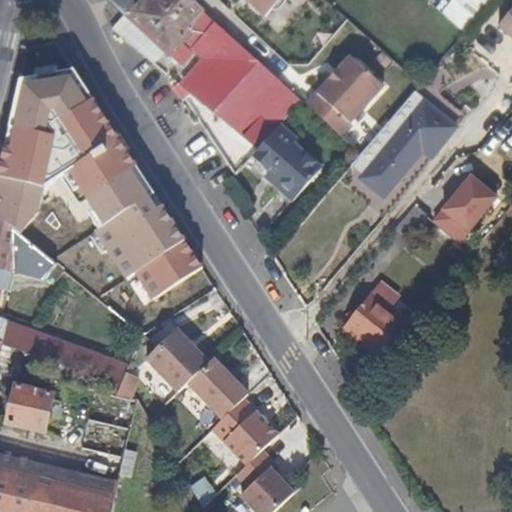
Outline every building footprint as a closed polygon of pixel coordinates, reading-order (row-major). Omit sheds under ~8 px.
[(187,28),(194,21),(203,11),(191,0),(111,0),(109,3),(112,5),(123,15),(145,35),(170,57),(191,33),(187,28)] [(280,0),(243,0),(263,19),(280,0)] [(460,31),(488,0),(445,0),(437,9),(460,31)] [(206,32),(215,22),(203,11),(194,21),(206,32)] [(241,45),(215,22),(206,32),(202,36),(218,51),(227,43),(236,51),(241,45)] [(54,77),(67,71),(58,52),(45,58),(54,77)] [(361,110),(383,84),(358,63),(355,60),(351,60),(348,60),(344,62),(342,65),(337,70),(340,72),(331,84),(328,81),(306,105),(321,118),(340,135),(361,110)] [(260,120),(289,89),(272,75),(258,62),(243,77),(239,74),(233,68),(229,64),(226,64),(223,65),(220,66),(217,69),(214,73),(212,77),(210,82),(210,86),(224,98),(212,111),(243,138),(248,132),(260,120)] [(331,84),(340,72),(337,70),(328,81),(331,84)] [(377,161),(408,126),(437,92),(428,84),(425,86),(409,104),(362,154),(341,177),(353,189),(377,161)] [(422,176),(455,139),(471,122),(457,110),(444,99),(437,92),(408,126),(377,161),(353,189),(386,217),(422,176)] [(41,157),(51,167),(59,159),(62,163),(90,135),(75,120),(87,108),(76,97),(53,120),(66,132),(41,157)] [(256,148),(272,130),(260,120),(248,132),(243,138),(256,148)] [(301,190),(321,169),(302,152),(293,144),(296,139),(284,130),(282,128),(281,125),(278,124),(272,130),(256,148),(249,156),(267,171),(274,178),(269,185),(275,191),(289,203),(301,190)] [(128,204),(143,185),(147,179),(138,171),(120,156),(110,149),(108,151),(104,156),(102,158),(119,173),(125,179),(126,181),(126,182),(123,184),(120,188),(117,192),(118,196),(128,204)] [(120,188),(123,184),(126,182),(126,181),(125,179),(119,173),(102,158),(99,157),(89,170),(85,169),(71,186),(62,196),(70,202),(95,223),(118,196),(117,192),(120,188)] [(269,185),(274,178),(267,171),(261,178),(269,185)] [(465,233),(496,196),(467,172),(436,209),(465,233)] [(409,230),(427,209),(416,199),(397,221),(406,230),(409,230)] [(60,265),(34,244),(6,220),(0,215),(0,300),(7,272),(34,277),(38,265),(43,269),(52,276),(57,269),(60,265)] [(65,258),(79,278),(105,261),(91,241),(65,258)] [(170,322),(154,308),(149,313),(124,292),(117,302),(110,296),(104,291),(100,288),(96,292),(95,295),(120,316),(144,336),(152,343),(158,335),(170,322)] [(404,314),(385,300),(375,291),(359,310),(348,324),(390,359),(403,343),(418,325),(404,314)] [(53,339),(14,325),(3,321),(0,319),(0,342),(5,344),(17,348),(42,357),(62,364),(68,346),(67,345),(53,339)] [(189,380),(208,356),(174,324),(163,337),(147,357),(181,390),(189,380)] [(134,349),(137,344),(130,340),(125,337),(123,337),(117,350),(122,353),(130,356),(134,349)] [(0,367),(11,370),(17,348),(5,344),(0,362),(0,367)] [(248,390),(228,368),(212,352),(208,356),(189,380),(203,394),(225,416),(248,390)] [(108,411),(112,393),(89,387),(66,382),(64,388),(62,397),(67,399),(72,399),(80,402),(81,405),(90,406),(108,411)] [(123,395),(125,388),(117,384),(114,393),(123,395)] [(50,419),(54,400),(56,395),(39,391),(28,389),(18,386),(16,390),(14,402),(11,415),(9,421),(9,425),(17,427),(46,434),(50,419)] [(131,442),(138,414),(141,403),(142,400),(138,398),(132,397),(123,395),(114,393),(112,393),(108,411),(106,418),(106,438),(131,442)] [(57,420),(60,402),(54,400),(50,419),(57,420)] [(264,449),(280,432),(258,408),(245,422),(227,441),(249,465),(264,449)] [(298,495),(273,469),(278,464),(264,449),(249,465),(241,475),(254,490),(246,497),(258,511),(281,511),(286,507),(298,495)] [(69,469),(3,453),(0,452),(0,473),(40,483),(57,487),(118,501),(123,481),(103,477),(69,469)] [(33,511),(40,483),(0,473),(0,511),(33,511)] [(187,486),(202,505),(216,495),(202,475),(187,486)] [(51,511),(57,487),(40,483),(33,511),(51,511)] [(115,511),(118,501),(57,487),(51,511),(115,511)]
